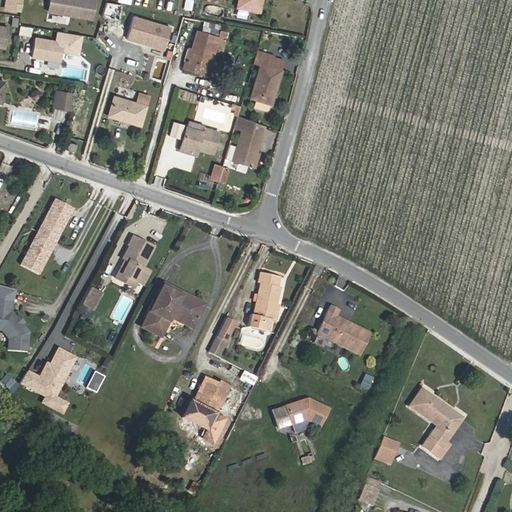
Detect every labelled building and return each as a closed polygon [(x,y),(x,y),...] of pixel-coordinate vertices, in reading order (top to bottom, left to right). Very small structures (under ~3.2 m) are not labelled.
[(7,0),(6,9),(22,12),(23,0),(7,0)] [(93,20),(96,1),(92,0),(51,0),(50,13),(93,20)] [(183,0),(183,10),(192,11),(192,0),(183,0)] [(237,0),(236,8),(245,10),(246,4),(258,7),(259,0),(237,0)] [(245,10),(257,13),(258,7),(246,4),(245,10)] [(166,52),(173,30),(135,19),(128,41),(166,52)] [(17,35),(30,36),(31,27),(18,26),(17,35)] [(0,48),(6,49),(9,29),(0,27),(0,48)] [(81,53),(83,38),(59,34),(57,43),(64,45),(64,50),(81,53)] [(200,34),(194,52),(190,65),(186,64),(183,71),(193,74),(205,35),(200,34)] [(216,70),(210,68),(219,39),(205,35),(193,74),(212,80),(216,70)] [(64,50),(64,45),(57,43),(35,40),(32,59),(61,64),(64,50)] [(194,52),(190,50),(186,64),(190,65),(194,52)] [(254,66),(261,67),(250,101),(256,103),(270,108),(282,73),(280,72),(283,62),(258,53),(254,66)] [(201,88),(200,93),(212,97),(214,91),(201,88)] [(31,97),(35,101),(40,99),(41,94),(37,90),(32,92),(31,97)] [(55,109),(73,112),(76,96),(57,93),(55,109)] [(145,127),(154,97),(145,94),(141,105),(118,98),(113,117),(145,127)] [(268,116),(270,108),(256,103),(254,112),(268,116)] [(53,109),(51,120),(67,122),(69,111),(53,109)] [(235,156),(233,161),(235,162),(248,166),(252,167),(256,152),(264,127),(239,117),(235,130),(242,131),(239,146),(238,145),(235,156)] [(204,131),(203,134),(187,129),(181,151),(196,157),(198,151),(208,154),(214,134),(204,131)] [(213,156),(220,136),(214,134),(208,154),(213,156)] [(69,144),(66,153),(72,155),(75,146),(69,144)] [(227,146),(224,160),(230,161),(233,147),(227,146)] [(246,172),(248,166),(235,162),(233,168),(246,172)] [(216,164),(212,178),(219,180),(223,169),(224,166),(216,164)] [(219,180),(225,182),(228,171),(223,169),(219,180)] [(49,239),(55,242),(69,218),(64,214),(68,207),(55,200),(37,232),(49,239)] [(69,218),(73,210),(68,207),(64,214),(69,218)] [(18,265),(36,275),(50,249),(45,246),(49,239),(37,232),(18,265)] [(127,245),(131,247),(124,262),(129,264),(123,276),(136,283),(143,287),(149,273),(141,270),(152,248),(131,238),(127,245)] [(50,249),(55,242),(49,239),(45,246),(50,249)] [(124,262),(114,281),(133,290),(136,283),(123,276),(129,264),(124,262)] [(269,335),(275,306),(279,307),(284,288),(280,287),(282,278),(261,273),(259,285),(263,286),(255,317),(252,317),(249,330),(269,335)] [(92,286),(84,301),(85,302),(92,306),(96,308),(104,292),(92,286)] [(188,298),(165,286),(163,291),(186,303),(188,298)] [(0,288),(0,302),(12,304),(15,293),(0,288)] [(163,291),(142,330),(149,334),(152,326),(165,333),(171,322),(174,316),(196,327),(206,306),(188,298),(186,303),(163,291)] [(12,304),(0,302),(0,336),(4,343),(2,354),(23,356),(26,337),(11,317),(12,304)] [(89,313),(92,306),(85,302),(81,308),(89,313)] [(333,319),(337,312),(328,307),(315,335),(357,356),(368,335),(347,324),(346,326),(333,319)] [(171,322),(193,333),(196,327),(174,316),(171,322)] [(161,341),(165,333),(152,326),(149,334),(161,341)] [(221,326),(213,343),(221,347),(230,330),(221,326)] [(213,343),(206,356),(214,360),(221,347),(213,343)] [(36,377),(25,372),(16,386),(41,398),(38,404),(60,415),(66,403),(54,397),(73,358),(54,348),(46,365),(43,363),(36,377)] [(0,383),(7,389),(14,381),(5,374),(0,380),(0,383)] [(370,391),(374,384),(367,381),(364,388),(370,391)] [(207,424),(203,432),(216,438),(223,422),(210,416),(224,389),(212,383),(210,386),(203,382),(193,402),(195,403),(186,423),(197,429),(202,421),(207,424)] [(439,423),(424,445),(437,454),(448,439),(464,417),(423,388),(412,403),(439,423)] [(327,410),(307,400),(284,408),(291,425),(305,420),(319,426),(327,410)] [(190,401),(180,420),(186,423),(195,403),(193,402),(190,401)] [(291,425),(284,408),(272,412),(278,429),(291,425)] [(232,426),(223,422),(216,438),(224,442),(232,426)] [(385,457),(393,460),(400,443),(384,437),(377,454),(385,457)] [(305,454),(311,452),(307,438),(301,440),(305,454)] [(441,457),(452,442),(448,439),(437,454),(441,457)] [(385,457),(377,454),(366,480),(374,484),(385,457)] [(302,464),(314,462),(313,455),(300,457),(302,464)] [(188,491),(195,494),(198,484),(191,482),(188,491)] [(367,507),(371,508),(377,493),(363,487),(355,507),(365,511),(367,507)]
